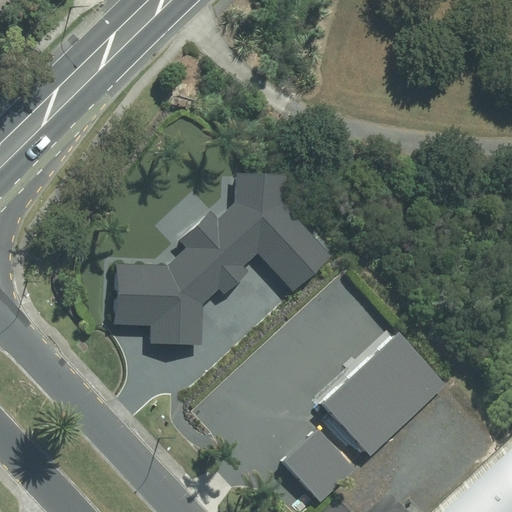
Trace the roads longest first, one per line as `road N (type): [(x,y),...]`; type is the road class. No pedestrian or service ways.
road 1 (secondary): [(36,120),(3,264),(4,296),(24,348)]
road 2 (tertiary): [(24,348),(173,511)]
road 3 (secondary): [(36,120),(165,0)]
